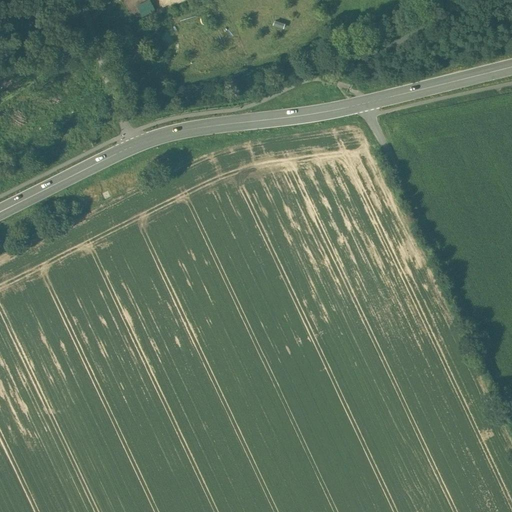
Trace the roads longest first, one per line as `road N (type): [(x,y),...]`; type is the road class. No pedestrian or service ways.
road 1 (unclassified): [(511,410),(365,103)]
road 2 (secondary): [(133,145),(365,103)]
road 3 (unclassified): [(83,0),(133,145)]
road 4 (secondary): [(365,103),(511,67)]
road 5 (secondary): [(0,211),(133,145)]
